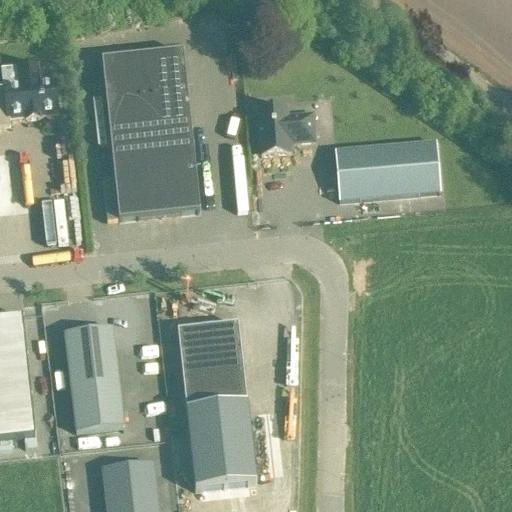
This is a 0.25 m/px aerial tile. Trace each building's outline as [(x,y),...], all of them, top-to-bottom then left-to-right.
[(182,59),(101,67),(118,228),(199,219),(182,59)] [(19,90),(0,92),(0,133),(10,133),(9,125),(24,123),(26,123),(26,125),(40,124),(40,121),(57,120),(54,87),(39,88),(37,68),(17,70),(19,90)] [(263,163),(292,161),(291,149),(315,147),(313,123),(289,124),(289,117),(260,119),(263,163)] [(439,150),(335,158),(339,208),(443,200),(439,150)] [(396,392),(487,394),(490,234),(400,233),(396,392)] [(0,446),(35,443),(22,323),(0,324),(0,446)] [(237,331),(177,338),(195,498),(255,491),(237,331)] [(63,340),(74,440),(123,435),(112,336),(63,340)] [(485,511),(486,454),(395,452),(393,511),(485,511)] [(156,511),(151,471),(101,477),(105,511),(156,511)]
